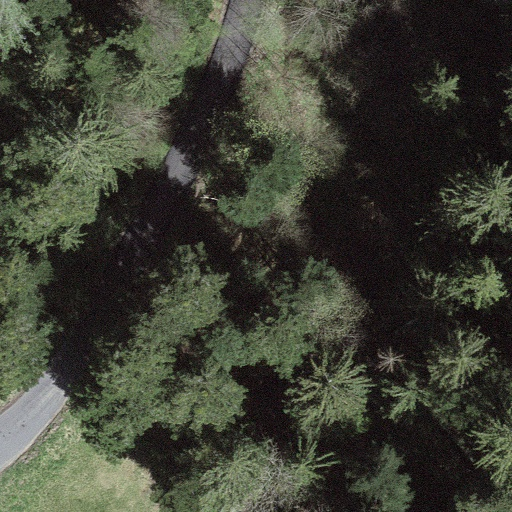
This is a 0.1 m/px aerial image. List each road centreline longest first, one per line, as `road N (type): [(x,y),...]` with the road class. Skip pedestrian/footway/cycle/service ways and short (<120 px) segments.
road 1 (unclassified): [(249,0),(155,225),(73,359),(0,433)]
road 2 (track): [(207,511),(284,433),(340,409),(368,420),(402,460),(427,511)]
